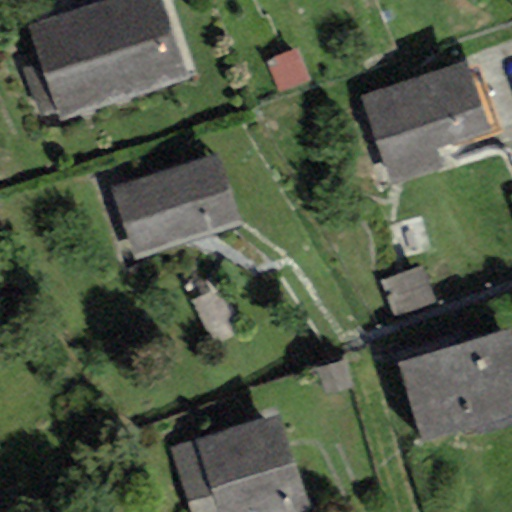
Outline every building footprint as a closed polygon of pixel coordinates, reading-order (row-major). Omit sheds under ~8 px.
[(107,0),(27,28),(59,119),(186,76),(160,0),(107,0)] [(465,63),(360,96),(389,185),(441,169),(435,149),(488,133),(465,63)] [(110,189),(133,261),(241,224),(219,157),(110,189)] [(423,266),(380,282),(395,324),(438,308),(423,266)] [(511,338),(509,329),(396,363),(420,441),(511,413),(511,338)] [(169,451),(190,511),(298,511),(312,507),(279,412),(169,451)]
